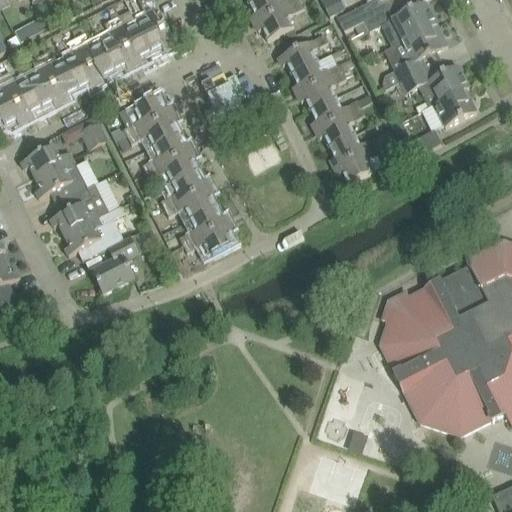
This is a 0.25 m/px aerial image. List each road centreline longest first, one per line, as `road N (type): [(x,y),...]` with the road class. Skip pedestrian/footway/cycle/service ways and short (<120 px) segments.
road 1 (residential): [(264,246),(169,297),(70,317),(0,192)]
road 2 (residential): [(264,246),(324,214),(319,189),(240,41),(208,58)]
road 3 (residential): [(264,246),(167,80)]
road 4 (residential): [(167,80),(0,157)]
